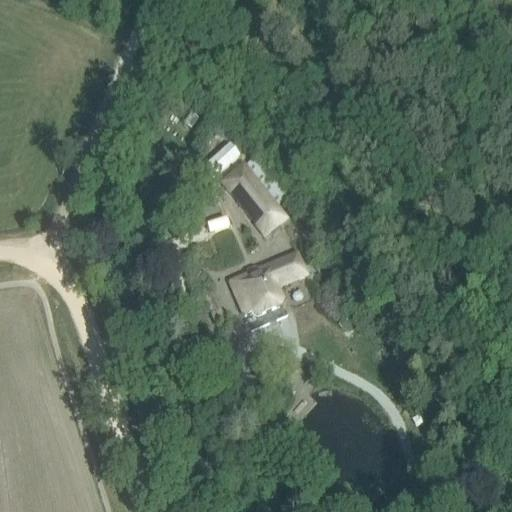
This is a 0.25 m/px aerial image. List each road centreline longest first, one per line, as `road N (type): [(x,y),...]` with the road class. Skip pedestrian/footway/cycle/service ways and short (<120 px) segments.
road 1 (unclassified): [(149,511),(64,237),(0,246)]
road 2 (track): [(145,0),(48,240)]
